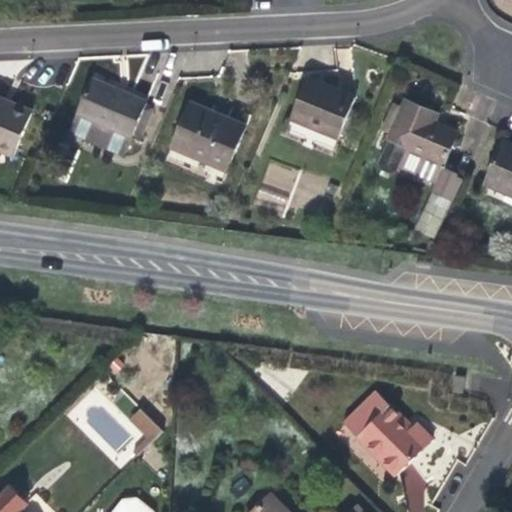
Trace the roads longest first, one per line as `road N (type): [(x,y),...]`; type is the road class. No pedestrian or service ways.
road 1 (tertiary): [(0,247),(511,320)]
road 2 (unclassified): [(429,0),(338,26),(0,42)]
